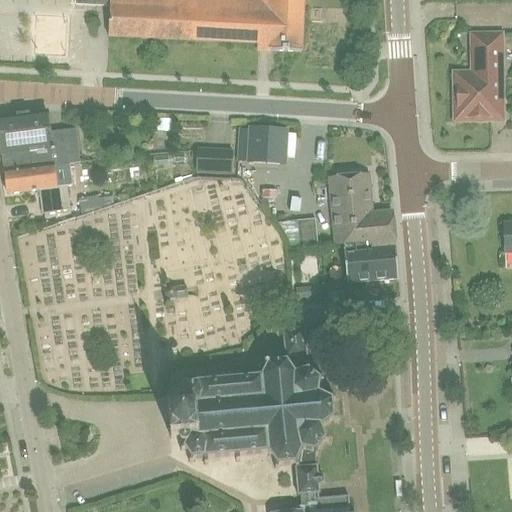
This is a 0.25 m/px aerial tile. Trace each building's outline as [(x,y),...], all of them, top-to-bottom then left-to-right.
[(75,0),(76,6),(110,8),(108,38),(253,44),(254,0),(75,0)] [(254,0),(253,44),(271,45),(271,52),(302,53),(304,0),(254,0)] [(500,111),(500,74),(499,36),(471,37),(472,75),(468,75),(454,89),(454,115),(460,121),(491,121),(500,111)] [(76,131),(62,132),(48,134),(46,113),(0,118),(0,143),(4,172),(54,166),(80,163),(76,131)] [(171,120),(159,119),(158,132),(170,133),(171,120)] [(251,127),(249,160),(284,162),(287,129),(251,127)] [(233,153),(198,151),(197,173),(232,175),(233,153)] [(56,187),(54,166),(4,172),(7,195),(39,192),(41,215),(70,211),(67,186),(56,187)] [(372,249),(395,247),(392,214),(370,215),(367,177),(330,180),(335,246),(343,245),(355,245),(356,254),(372,253),(372,249)] [(316,247),(315,222),(296,223),(298,249),(316,247)] [(397,281),(395,247),(372,249),(372,253),(356,254),(355,245),(343,245),(346,285),(397,281)] [(165,302),(187,300),(186,289),(164,290),(165,302)] [(237,367),(237,374),(231,374),(231,376),(227,377),(228,382),(200,385),(199,379),(196,380),(196,385),(185,386),(183,383),(181,384),(183,388),(179,397),(175,398),(175,401),(179,400),(186,410),(168,412),(170,439),(180,438),(182,442),(185,445),(184,449),(180,449),(181,452),(184,451),(190,459),(188,463),(191,465),(193,461),(203,460),(204,466),(208,466),(207,461),(235,458),(236,463),(239,463),(239,458),(268,455),(276,467),(274,470),(277,471),(279,467),(294,466),(296,469),(295,469),(298,497),(300,497),(301,505),(308,504),(307,496),(318,495),(319,495),(318,487),(323,484),(323,477),(317,476),(317,467),(315,468),(315,458),(317,457),(315,453),(325,442),(328,443),(329,440),(324,440),(320,429),(333,421),(336,422),(336,420),(333,419),(332,403),(335,401),(333,399),(330,401),(318,394),(319,384),(323,382),(322,380),(319,381),(308,373),(309,369),(306,368),(305,357),(307,357),(304,330),(282,332),(284,359),(286,359),(285,364),(269,365),(267,361),(264,362),(265,364),(237,367)] [(348,511),(347,496),(318,499),(318,495),(307,496),(308,504),(301,505),(301,511),(299,511),(348,511)]
